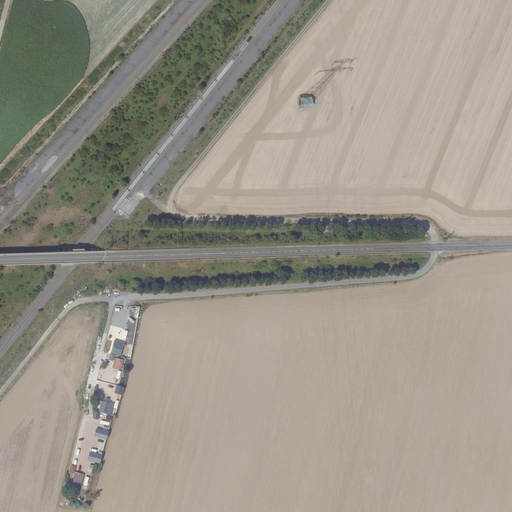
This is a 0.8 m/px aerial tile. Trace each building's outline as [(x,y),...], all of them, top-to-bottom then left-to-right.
[(127,197),(119,207),(128,215),(136,205),(127,197)] [(114,340),(111,353),(122,355),(125,342),(114,340)] [(115,357),(113,368),(117,369),(116,375),(123,377),(124,373),(122,372),(126,359),(115,357)] [(122,395),(125,388),(118,385),(115,392),(122,395)] [(112,415),(114,403),(102,400),(99,411),(112,415)] [(94,410),(92,418),(99,420),(101,412),(94,410)] [(96,437),(109,438),(109,429),(96,429),(96,437)] [(88,459),(101,463),(103,455),(91,451),(88,459)] [(75,472),(72,485),(81,488),(85,474),(75,472)]
